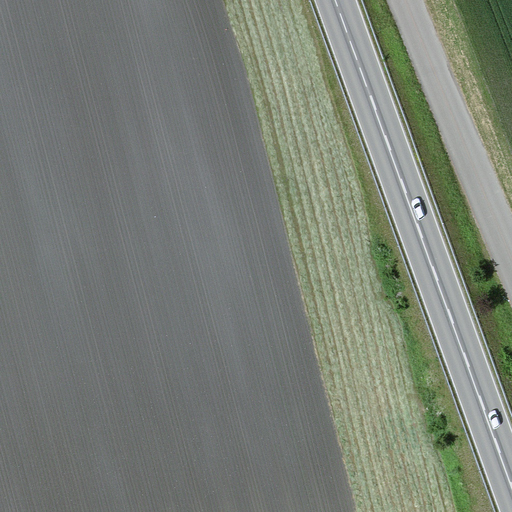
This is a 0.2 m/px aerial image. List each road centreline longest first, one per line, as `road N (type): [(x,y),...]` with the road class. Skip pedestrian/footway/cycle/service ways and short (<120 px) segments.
road 1 (primary): [(511,488),(335,0)]
road 2 (unclassified): [(405,0),(511,260)]
